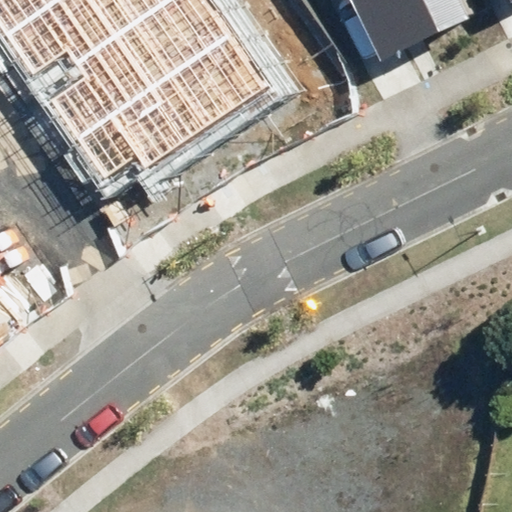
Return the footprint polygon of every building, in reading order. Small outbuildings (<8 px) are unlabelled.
[(0,0),(0,28),(5,35),(54,0),(0,0)] [(54,0),(5,35),(29,69),(60,47),(71,63),(76,60),(160,0),(54,0)] [(48,97),(76,136),(226,31),(204,0),(160,0),(76,60),(84,72),(48,97)] [(355,0),(385,61),(483,14),(475,0),(355,0)] [(226,31),(76,136),(100,170),(131,148),(143,164),(261,80),(226,31)] [(311,147),(265,178),(301,231),(327,214),(309,188),(330,174),(311,147)] [(336,511),(338,500),(202,482),(197,511),(336,511)]
